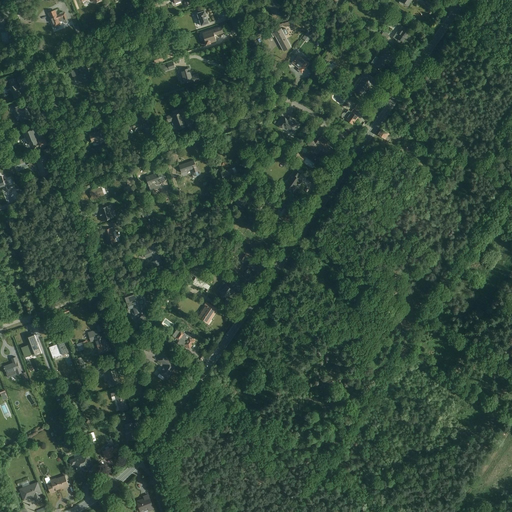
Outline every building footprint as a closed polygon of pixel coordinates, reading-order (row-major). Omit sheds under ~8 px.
[(266,0),(272,16),(279,13),(274,0),(266,0)] [(48,12),(54,28),(62,25),(59,18),(64,16),(65,19),(68,18),(67,14),(65,11),(58,14),(56,9),(48,12)] [(199,25),(209,22),(204,9),(195,12),(199,25)] [(393,36),(402,43),(410,31),(401,25),(393,36)] [(221,32),(220,26),(199,33),(202,45),(216,41),(213,35),(221,32)] [(281,51),(290,47),(280,28),(271,32),(281,51)] [(295,56),(299,51),(294,48),(291,52),(295,56)] [(389,65),(394,57),(382,49),(371,65),(380,70),(385,62),(389,65)] [(290,62),(303,71),(309,63),(297,54),(290,62)] [(75,81),(92,75),(89,64),(72,70),(75,81)] [(190,84),(198,81),(196,75),(190,77),(187,67),(178,69),(182,82),(189,80),(190,84)] [(373,87),(377,81),(363,71),(358,77),(360,79),(352,90),(362,96),(370,85),(373,87)] [(15,98),(23,95),(18,83),(10,86),(15,98)] [(23,121),(33,117),(28,103),(18,107),(23,121)] [(357,104),(353,108),(357,113),(361,108),(357,104)] [(352,125),(357,116),(347,109),(341,118),(352,125)] [(133,132),(152,125),(147,113),(129,120),(133,132)] [(170,132),(186,126),(180,113),(165,119),(170,132)] [(275,124),(293,135),(300,123),(282,113),(275,124)] [(32,149),(43,145),(36,126),(25,130),(32,149)] [(388,142),(392,136),(380,128),(376,134),(388,142)] [(94,142),(102,139),(99,130),(90,133),(94,142)] [(329,157),(334,150),(325,143),(326,142),(319,136),(315,141),(310,138),(305,144),(317,153),(319,149),(329,157)] [(39,176),(53,173),(49,155),(34,158),(39,176)] [(184,176),(199,170),(195,159),(180,165),(184,176)] [(222,181),(237,176),(234,166),(219,171),(222,181)] [(281,184),(290,192),(300,180),(297,177),(300,174),(294,169),(281,184)] [(151,187),(167,181),(164,171),(147,177),(151,187)] [(0,181),(0,187),(2,187),(3,191),(10,188),(6,179),(0,181)] [(93,198),(108,194),(105,185),(90,190),(93,198)] [(241,206),(247,202),(244,197),(240,200),(238,197),(236,199),(241,206)] [(102,221),(117,217),(113,204),(98,209),(102,221)] [(279,216),(287,223),(293,216),(286,209),(279,216)] [(111,245),(121,241),(117,231),(107,234),(111,245)] [(148,259),(158,254),(154,246),(144,251),(148,259)] [(244,273),(251,277),(258,268),(256,266),(258,263),(244,254),(240,262),(248,267),(244,273)] [(302,268),(313,276),(318,269),(307,261),(302,268)] [(196,277),(192,283),(206,291),(210,286),(196,277)] [(226,283),(237,291),(241,284),(230,277),(226,283)] [(18,298),(24,296),(19,283),(13,286),(18,298)] [(225,296),(232,289),(229,286),(222,293),(225,296)] [(135,315),(143,312),(137,294),(129,297),(135,315)] [(209,324),(219,309),(208,302),(198,317),(209,324)] [(48,331),(46,324),(37,327),(39,334),(48,331)] [(190,348),(196,339),(183,329),(176,338),(190,348)] [(93,337),(96,346),(108,342),(105,333),(93,337)] [(30,344),(21,347),(25,359),(41,354),(34,334),(27,337),(30,344)] [(53,358),(70,352),(64,336),(58,338),(60,343),(50,346),(53,358)] [(80,351),(89,348),(87,341),(77,343),(80,351)] [(99,355),(111,351),(108,342),(96,346),(99,355)] [(249,362),(254,355),(246,348),(240,355),(249,362)] [(31,366),(46,362),(44,354),(28,359),(31,366)] [(168,379),(178,365),(163,354),(158,360),(165,365),(159,373),(168,379)] [(8,378),(24,373),(18,357),(12,359),(13,364),(4,367),(8,378)] [(112,387),(121,384),(115,369),(106,372),(112,387)] [(119,412),(130,409),(125,392),(115,395),(119,412)] [(129,441),(140,439),(135,423),(125,425),(129,441)] [(107,459),(118,455),(114,447),(103,451),(107,459)] [(79,470),(92,465),(88,454),(75,458),(79,470)] [(51,493),(70,486),(66,475),(47,481),(51,493)] [(43,499),(42,494),(44,493),(40,481),(20,488),(24,500),(35,497),(36,501),(43,499)] [(141,511),(146,511),(155,509),(149,494),(136,499),(141,511)]
